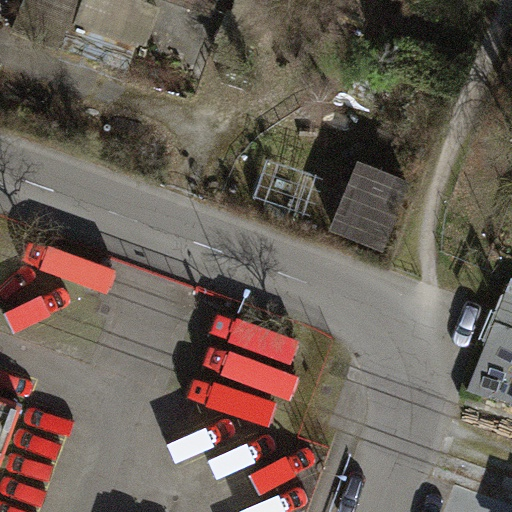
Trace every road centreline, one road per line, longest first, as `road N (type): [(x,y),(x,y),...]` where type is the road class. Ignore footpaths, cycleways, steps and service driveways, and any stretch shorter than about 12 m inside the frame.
road 1 (unclassified): [(0,171),(416,326),(418,398),(380,511)]
road 2 (track): [(416,326),(429,281),(430,217),(510,0)]
